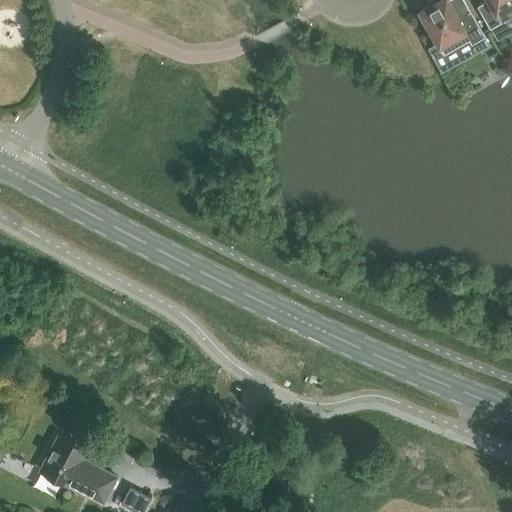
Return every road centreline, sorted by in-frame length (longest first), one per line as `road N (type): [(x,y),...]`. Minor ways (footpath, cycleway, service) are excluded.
road 1 (secondary): [(511,410),(293,317),(13,173)]
road 2 (residential): [(13,173),(69,39),(60,0)]
road 3 (residential): [(193,511),(260,383)]
